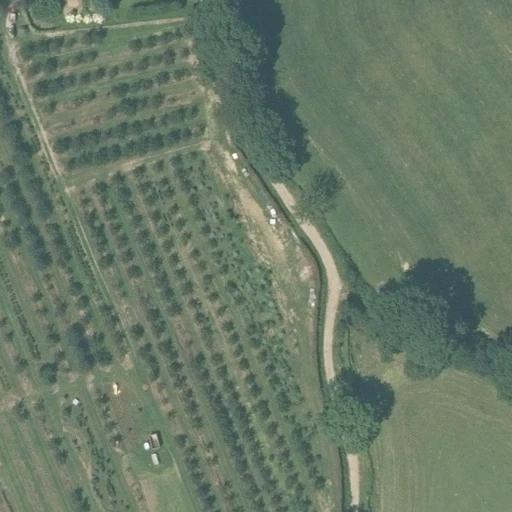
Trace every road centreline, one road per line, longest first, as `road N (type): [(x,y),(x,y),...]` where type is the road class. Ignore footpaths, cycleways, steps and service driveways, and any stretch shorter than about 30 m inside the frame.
road 1 (track): [(333,289),(315,238),(249,141),(221,60)]
road 2 (track): [(353,511),(350,448),(328,360),(333,289)]
